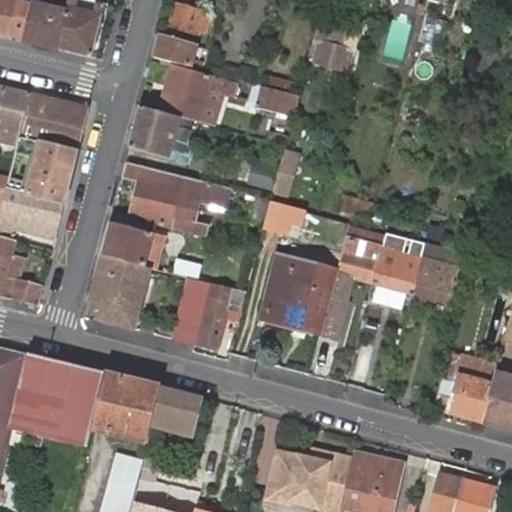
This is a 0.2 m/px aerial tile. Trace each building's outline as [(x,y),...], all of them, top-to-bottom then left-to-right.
[(0,0),(0,35),(11,38),(21,0),(19,0),(0,0)] [(59,49),(71,0),(62,0),(60,10),(39,5),(40,0),(34,0),(33,3),(24,41),(59,49)] [(40,0),(39,5),(60,10),(62,0),(40,0)] [(71,0),(59,49),(92,58),(105,5),(85,0),(71,0)] [(176,4),(167,38),(196,46),(200,31),(205,33),(211,13),(176,4)] [(318,24),(314,42),(320,43),(315,62),(344,70),(350,50),(326,44),(328,39),(323,38),(326,27),(318,24)] [(326,44),(350,50),(354,34),(326,27),(323,38),(328,39),(326,44)] [(160,36),(155,58),(190,67),(203,71),(205,64),(192,60),(196,46),(167,38),(160,36)] [(205,64),(203,71),(255,85),(260,86),(262,76),(205,61),(205,64)] [(174,67),(161,110),(217,129),(226,97),(233,99),(238,85),(213,78),(174,67)] [(264,75),(262,87),(295,96),(298,84),(264,75)] [(257,106),(295,116),(300,97),(295,96),(262,87),(260,86),(255,85),(250,104),(257,106)] [(31,95),(0,87),(0,145),(17,149),(23,126),(25,116),(31,95)] [(59,102),(31,95),(25,116),(23,126),(20,136),(41,142),(78,152),(89,109),(59,102)] [(141,107),(136,128),(175,139),(182,141),(183,135),(177,133),(178,127),(181,118),(141,107)] [(175,139),(136,128),(131,148),(170,159),(172,150),(173,144),(180,146),(182,141),(175,139)] [(27,194),(65,205),(78,152),(41,142),(20,136),(17,149),(16,154),(37,159),(31,179),(31,183),(27,194)] [(279,173),(275,190),(289,194),(293,177),(299,155),(286,151),(279,173)] [(273,191),(280,169),(256,162),(250,184),(273,191)] [(140,180),(132,217),(157,224),(172,227),(205,236),(208,226),(197,223),(202,204),(228,210),(233,190),(127,163),(123,176),(140,180)] [(0,188),(6,190),(9,180),(0,177),(0,188)] [(56,239),(65,205),(27,194),(6,190),(1,212),(0,215),(0,227),(8,230),(9,226),(56,239)] [(342,210),(371,217),(375,203),(346,196),(342,210)] [(266,220),(270,203),(271,200),(259,197),(254,217),(266,220)] [(296,238),(303,211),(270,203),(266,220),(266,221),(263,229),(296,238)] [(111,223),(103,255),(152,268),(156,269),(158,260),(164,238),(153,235),(157,224),(132,217),(114,212),(111,223)] [(373,282),(383,247),(385,237),(348,226),(345,237),(337,269),(336,273),(354,277),(373,282)] [(0,296),(39,306),(44,287),(20,280),(26,259),(12,255),(16,241),(0,237),(0,296)] [(373,285),(412,295),(422,257),(425,246),(415,244),(412,255),(383,247),(373,282),(373,285)] [(336,273),(337,269),(310,262),(280,254),(278,263),(262,320),(293,328),(303,331),(320,335),(330,297),(336,273)] [(152,268),(103,255),(90,303),(100,320),(136,330),(152,268)] [(412,295),(451,305),(461,268),(422,257),(412,295)] [(179,262),(176,274),(188,277),(197,279),(199,267),(179,262)] [(485,267),(473,264),(464,298),(475,301),(485,267)] [(320,335),(319,336),(337,341),(348,301),(354,277),(336,273),(330,297),(320,335)] [(188,277),(171,340),(193,346),(210,282),(197,279),(188,277)] [(247,292),(213,284),(198,346),(217,351),(228,310),(241,314),(247,292)] [(0,484),(13,430),(88,448),(92,431),(106,374),(29,355),(0,347),(0,484)] [(463,356),(449,352),(434,408),(448,412),(482,422),(492,386),(495,373),(497,366),(463,356)] [(492,386),(482,422),(511,429),(511,377),(495,373),(492,386)] [(162,387),(106,374),(92,431),(148,445),(162,387)] [(183,393),(162,387),(153,427),(167,431),(165,436),(176,439),(178,434),(192,438),(203,398),(183,393)] [(344,498),(353,459),(328,454),(327,458),(314,455),(280,447),(271,486),(292,490),(291,496),(342,508),(344,498)] [(392,511),(403,465),(355,453),(354,453),(353,459),(344,498),(365,503),(363,511),(392,511)] [(101,511),(129,511),(143,463),(117,456),(101,511)] [(157,470),(143,467),(140,478),(154,482),(157,470)] [(456,511),(465,480),(441,475),(431,511),(456,511)] [(489,511),(496,489),(465,480),(456,511),(489,511)] [(290,498),(291,496),(292,490),(271,486),(269,494),(290,498)] [(363,511),(365,503),(344,498),(342,508),(341,511),(363,511)]
